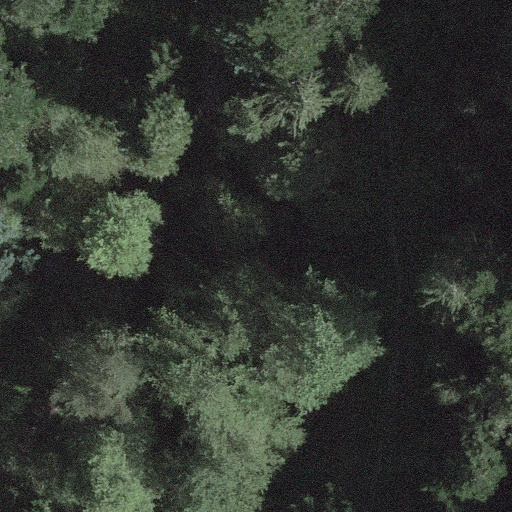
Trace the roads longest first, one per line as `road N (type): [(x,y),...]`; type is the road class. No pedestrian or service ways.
road 1 (track): [(0,454),(77,366),(133,285),(190,123),(311,0)]
road 2 (track): [(368,511),(389,438),(409,288),(392,162),(406,0)]
